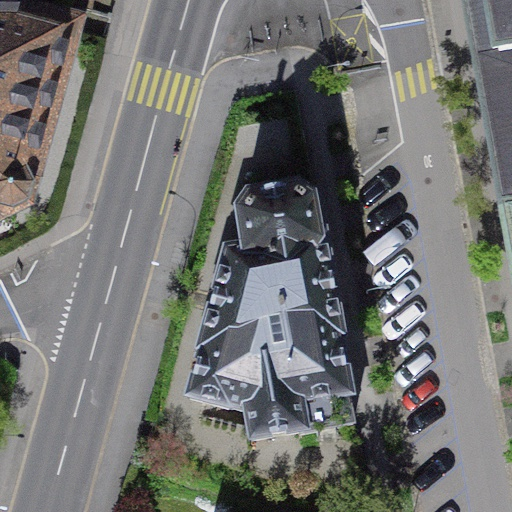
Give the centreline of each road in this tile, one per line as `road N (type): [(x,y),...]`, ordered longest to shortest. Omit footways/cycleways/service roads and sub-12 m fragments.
road 1 (residential): [(487,511),(419,79),(394,0)]
road 2 (residential): [(46,511),(118,252)]
road 3 (residential): [(118,252),(187,0)]
road 4 (residential): [(118,252),(0,310)]
